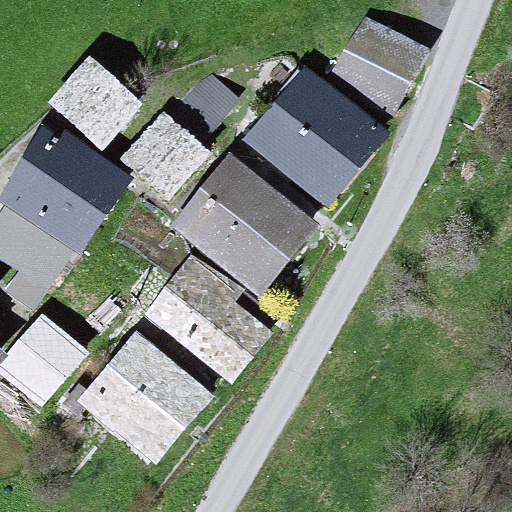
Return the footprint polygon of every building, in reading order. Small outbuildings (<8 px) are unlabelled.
[(425,48),(367,18),(337,77),(395,107),(425,48)] [(134,97),(91,59),(56,99),(100,136),(134,97)] [(303,68),(251,134),(329,195),(381,130),(303,68)] [(203,147),(163,113),(128,154),(167,188),(203,147)] [(60,142),(41,128),(0,209),(0,250),(25,267),(11,288),(30,304),(128,176),(66,134),(60,142)] [(230,154),(180,217),(260,280),(310,217),(230,154)] [(190,261),(152,313),(231,370),(269,318),(190,261)] [(81,360),(35,328),(0,375),(0,390),(35,416),(81,360)] [(206,389),(138,332),(86,395),(154,451),(206,389)]
